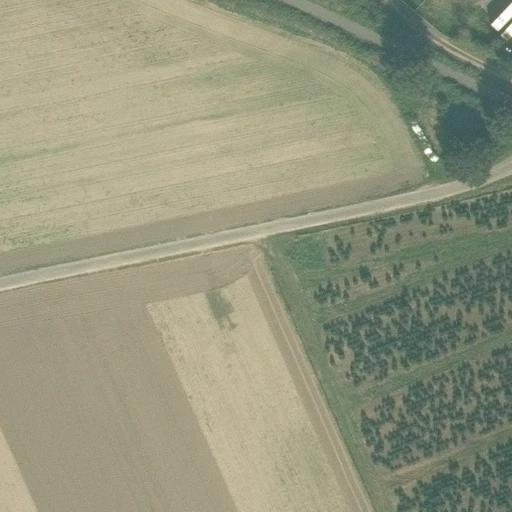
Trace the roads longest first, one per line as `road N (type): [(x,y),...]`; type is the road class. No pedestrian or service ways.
road 1 (track): [(511,163),(424,196),(0,284)]
road 2 (track): [(511,79),(437,42),(387,0)]
